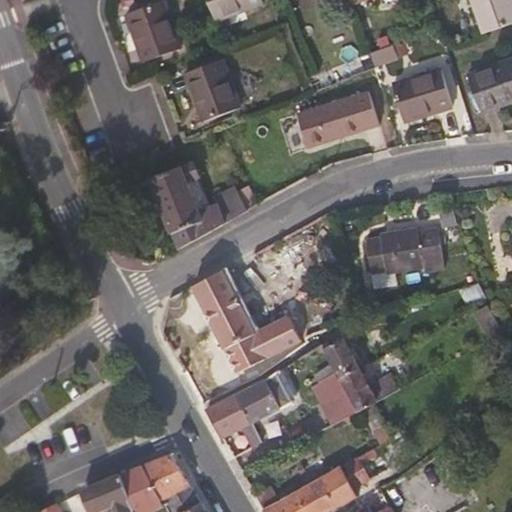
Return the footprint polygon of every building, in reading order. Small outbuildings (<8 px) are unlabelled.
[(264,4),(262,0),(207,0),(215,21),(264,4)] [(511,23),(511,0),(473,0),(486,33),(511,23)] [(180,50),(163,2),(127,15),(144,63),(180,50)] [(511,101),(511,60),(469,78),(481,113),(511,101)] [(239,108),(222,61),(187,74),(205,121),(239,108)] [(453,108),(443,72),(394,87),(406,123),(453,108)] [(369,94),(317,110),(298,116),(308,149),(379,126),(369,94)] [(218,205),(210,208),(199,178),(193,163),(150,180),(179,251),(248,211),(235,187),(214,197),(218,205)] [(443,270),(437,229),(414,232),(414,230),(378,236),(378,240),(364,241),(369,271),(383,268),(385,271),(421,266),(422,273),(443,270)] [(253,332),(222,271),(192,287),(236,373),(265,357),(263,352),(292,337),(282,317),(253,332)] [(357,369),(339,338),(321,348),(334,372),(338,380),(357,369)] [(202,405),(230,390),(213,357),(182,370),(202,405)] [(289,397),(294,394),(279,369),(272,375),(262,381),(235,395),(247,422),(290,401),(289,397)] [(375,402),(357,369),(338,380),(356,411),(368,405),(373,403),(375,402)] [(356,411),(338,380),(334,372),(310,385),(330,425),(356,411)] [(379,401),(402,390),(394,373),(371,384),(379,401)] [(247,422),(235,395),(205,411),(221,437),(247,422)] [(391,437),(373,403),(368,405),(386,440),(391,437)] [(399,435),(396,429),(390,432),(394,438),(399,435)] [(189,485),(170,453),(140,466),(152,486),(157,484),(166,498),(189,485)] [(369,478),(357,456),(340,466),(352,488),(369,478)] [(152,486),(140,466),(120,474),(133,511),(143,511),(138,499),(154,493),(155,491),(152,486)] [(264,511),(326,511),(356,497),(352,488),(340,466),(277,501),(268,486),(254,493),(264,511)] [(133,511),(120,474),(82,490),(91,511),(97,511),(108,507),(110,511),(133,511)] [(178,511),(200,504),(189,485),(166,498),(173,511),(178,511)] [(0,511),(10,511),(3,499),(0,500),(0,511)]
